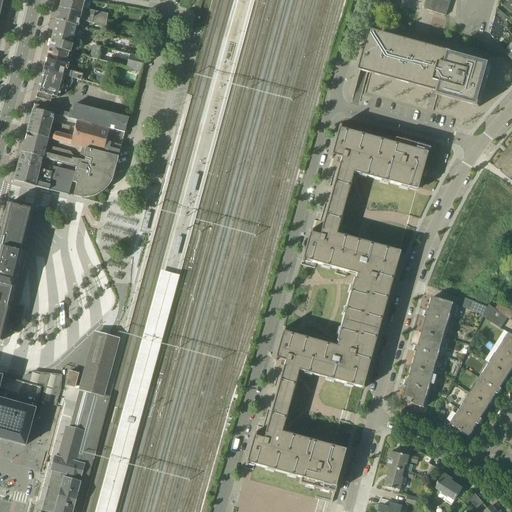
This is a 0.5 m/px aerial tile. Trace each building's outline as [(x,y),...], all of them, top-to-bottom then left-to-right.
[(81,8),(82,6),(83,2),(81,1),(80,0),(61,0),(59,10),(107,19),(108,14),(81,8)] [(446,17),(446,16),(451,0),(429,0),(426,10),(446,17)] [(393,12),(396,5),(388,3),(387,8),(386,10),(393,12)] [(509,18),(506,16),(498,9),(495,17),(503,24),(511,34),(511,18),(511,17),(509,18)] [(106,26),(107,19),(59,10),(56,21),(76,25),(84,27),(85,21),(106,26)] [(511,59),(511,34),(503,24),(495,17),(491,34),(510,57),(511,59)] [(71,44),(76,25),(56,21),(50,44),(71,49),(72,44),(71,44)] [(360,70),(438,92),(437,95),(480,107),(492,63),(371,29),(360,70)] [(70,53),(71,49),(50,44),(47,56),(66,61),(67,57),(71,58),(71,60),(84,63),(85,61),(87,61),(88,57),(70,53)] [(93,45),(90,58),(98,60),(101,47),(93,45)] [(141,72),(145,59),(130,54),(126,68),(141,72)] [(64,71),(66,61),(47,56),(43,71),(72,78),(83,81),(85,77),(82,77),(83,74),(68,71),(68,72),(64,71)] [(72,80),(72,78),(43,71),(36,98),(51,102),(52,96),(59,98),(60,92),(66,93),(68,87),(69,88),(70,85),(71,85),(72,81),(72,80)] [(125,132),(128,118),(75,104),(73,110),(70,109),(69,113),(34,104),(31,115),(53,120),(54,115),(77,120),(125,132)] [(49,133),(53,120),(31,115),(27,133),(48,139),(66,144),(69,135),(56,132),(52,134),(49,133)] [(118,156),(125,132),(77,120),(73,136),(69,135),(66,144),(118,156)] [(332,503),(342,466),(341,466),(345,450),(333,447),(336,435),(337,435),(338,431),(340,423),(350,386),(363,389),(401,252),(400,251),(421,175),(422,175),(424,170),(430,148),(401,140),(395,139),(360,129),(358,134),(340,129),(341,126),(339,126),(301,263),(303,263),(304,260),(312,262),(306,286),(292,334),(284,332),(285,329),(283,329),(274,362),(254,433),(245,466),(245,468),(232,511),(315,511),(319,500),(332,503)] [(46,146),(48,139),(27,133),(22,152),(50,159),(77,166),(75,172),(73,182),(77,184),(74,196),(82,199),(82,198),(86,198),(89,197),(91,197),(93,196),(96,195),(99,194),(100,194),(100,193),(102,191),(105,190),(106,188),(108,186),(110,184),(111,181),(117,158),(118,158),(118,157),(86,149),(84,156),(79,159),(79,160),(73,158),(73,156),(70,152),(46,146)] [(511,181),(511,180),(511,145),(508,151),(505,154),(495,166),(495,167),(511,181)] [(47,171),(50,159),(22,152),(19,164),(47,171)] [(47,171),(19,164),(14,182),(69,195),(73,182),(75,172),(54,167),(53,173),(47,171)] [(200,174),(195,172),(189,191),(195,193),(200,174)] [(8,205),(0,237),(0,340),(2,341),(24,253),(22,252),(24,242),(26,232),(27,233),(27,231),(26,231),(29,222),(30,221),(29,221),(31,211),(32,212),(32,210),(31,210),(9,205),(8,205)] [(183,237),(178,236),(172,255),(178,256),(183,237)] [(169,315),(179,275),(161,270),(152,305),(165,309),(164,314),(169,315)] [(451,315),(455,303),(433,297),(429,311),(427,311),(427,312),(426,316),(425,317),(427,318),(423,332),(445,338),(451,315)] [(488,306),(471,300),(466,298),(463,307),(484,315),(488,306)] [(484,315),(483,318),(500,329),(506,319),(488,305),(488,306),(484,315)] [(511,318),(511,310),(506,307),(501,313),(511,320),(511,318)] [(435,373),(445,338),(423,332),(419,346),(417,345),(417,346),(416,351),(415,352),(417,352),(413,366),(435,373)] [(511,334),(510,333),(490,364),(509,376),(511,371),(511,334)] [(82,385),(80,389),(102,395),(118,340),(113,339),(96,334),(82,385)] [(152,342),(146,341),(141,358),(147,359),(154,361),(158,344),(152,342)] [(501,388),(509,376),(490,364),(471,394),(490,406),(498,394),(499,395),(503,389),(501,388)] [(425,407),(435,373),(413,366),(409,381),(407,380),(407,381),(406,385),(406,386),(407,387),(403,401),(425,407)] [(70,372),(66,385),(68,385),(67,386),(75,388),(76,384),(78,374),(70,372)] [(0,441),(9,444),(24,449),(29,429),(40,390),(0,378),(0,441)] [(348,409),(356,411),(362,390),(355,388),(354,392),(357,393),(355,400),(350,398),(348,409)] [(482,418),(490,406),(471,394),(451,424),(470,437),(478,424),(480,425),(483,419),(482,418)] [(70,511),(74,500),(84,464),(75,462),(83,433),(71,429),(74,414),(74,412),(73,411),(71,410),(67,409),(62,426),(67,428),(61,448),(60,447),(59,451),(60,451),(59,458),(56,457),(52,470),(54,471),(49,487),(46,498),(45,505),(42,511),(70,511)] [(391,466),(406,471),(408,461),(417,464),(427,467),(430,461),(419,458),(402,454),(392,451),(388,466),(391,467),(391,466)] [(433,465),(427,476),(434,478),(439,469),(433,465)] [(415,473),(406,471),(391,466),(391,467),(386,487),(395,489),(401,490),(405,474),(407,475),(407,478),(413,479),(415,473)] [(445,500),(447,495),(455,500),(462,489),(452,482),(453,480),(444,474),(435,488),(442,492),(439,496),(445,500)] [(116,478),(110,476),(104,496),(110,497),(116,499),(121,479),(116,478)] [(477,509),(484,503),(476,494),(470,500),(477,509)] [(418,505),(420,499),(408,496),(406,502),(418,505)]
